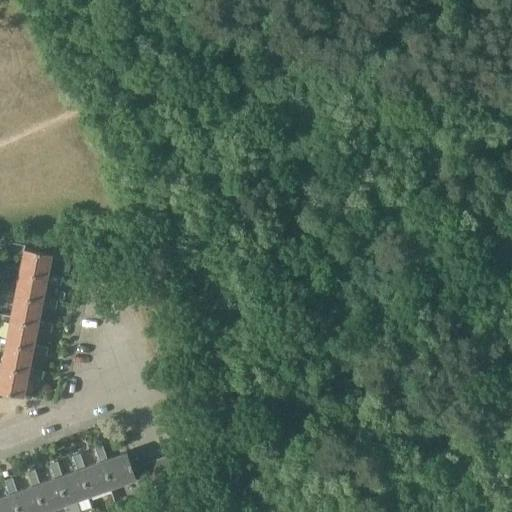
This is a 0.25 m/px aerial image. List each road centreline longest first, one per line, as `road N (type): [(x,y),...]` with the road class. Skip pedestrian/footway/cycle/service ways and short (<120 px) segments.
road 1 (track): [(128,0),(183,247),(261,511)]
road 2 (residential): [(0,440),(162,383)]
